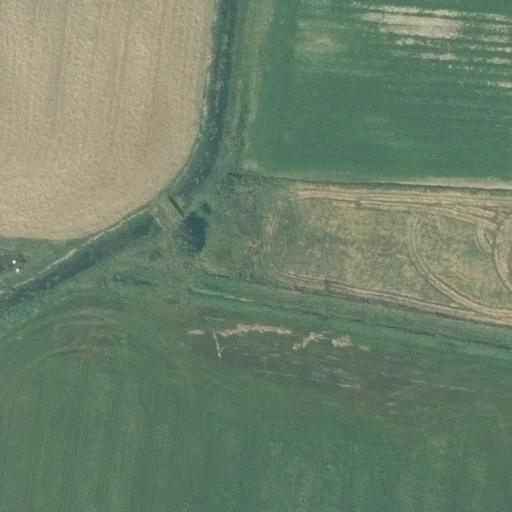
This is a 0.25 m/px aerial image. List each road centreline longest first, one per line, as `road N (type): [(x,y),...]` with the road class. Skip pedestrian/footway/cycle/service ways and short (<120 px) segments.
road 1 (track): [(173,225),(172,299),(511,359)]
road 2 (track): [(221,0),(194,172),(155,202)]
road 3 (track): [(155,202),(88,242),(0,232)]
